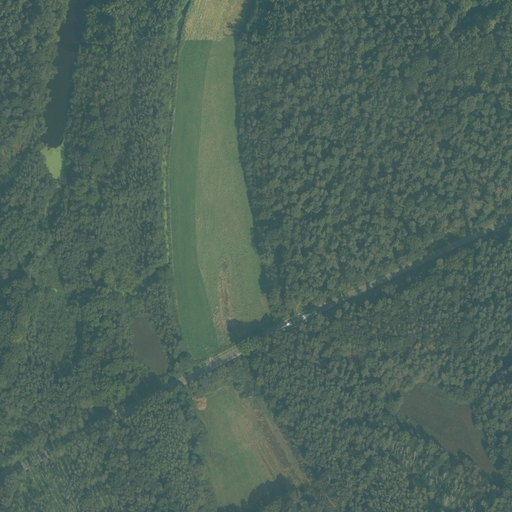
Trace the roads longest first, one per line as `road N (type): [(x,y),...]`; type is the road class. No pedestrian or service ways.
road 1 (tertiary): [(0,477),(264,334),(511,219)]
road 2 (track): [(511,361),(429,346),(267,340)]
road 3 (track): [(337,511),(244,351)]
